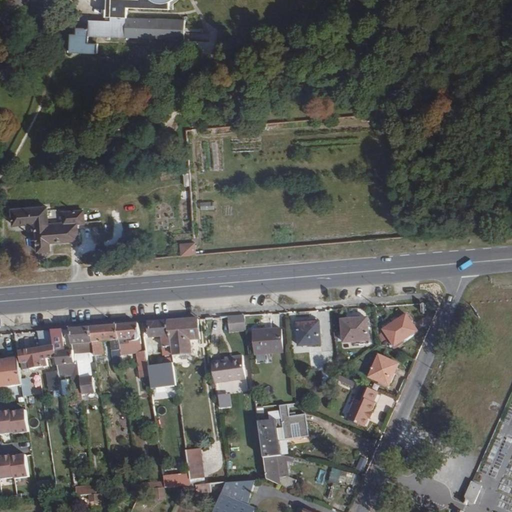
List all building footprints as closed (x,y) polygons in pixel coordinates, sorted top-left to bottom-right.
[(112,0),(113,21),(91,21),(91,29),(84,30),(84,36),(72,36),(73,54),(101,54),(100,45),(90,44),(90,36),(188,37),(187,16),(128,17),(129,7),(165,6),(165,0),(159,0),(158,0),(112,0)] [(81,211),(80,202),(61,204),(62,213),(47,214),(46,201),(12,204),(13,214),(29,213),(30,221),(35,220),(38,250),(51,249),(50,239),(76,237),(74,212),(81,211)] [(182,256),(196,255),(195,242),(181,243),(182,256)] [(418,331),(408,314),(384,329),(395,345),(418,331)] [(248,331),(245,317),(229,318),(231,333),(248,331)] [(370,340),(369,319),(344,321),(346,342),(370,340)] [(200,340),(199,321),(169,323),(172,341),(173,353),(193,351),(191,340),(200,340)] [(323,344),(321,322),(298,325),(300,346),(323,344)] [(172,341),(169,323),(150,324),(152,336),(152,338),(162,337),(163,342),(172,341)] [(143,344),(140,325),(118,327),(120,340),(129,339),(130,346),(143,344)] [(120,340),(118,327),(92,328),(94,343),(96,356),(106,355),(104,342),(112,342),(113,352),(122,350),(120,340)] [(94,343),(92,328),(71,330),(73,344),(94,343)] [(284,352),(282,330),(272,329),(272,334),(255,335),(256,354),(284,352)] [(55,339),(54,331),(38,333),(41,348),(21,352),(23,363),(26,364),(26,370),(33,369),(33,370),(50,367),(49,360),(51,359),(52,372),(51,373),(54,392),(57,392),(58,396),(62,396),(62,394),(59,374),(54,339),(55,339)] [(64,352),(62,331),(54,331),(55,339),(54,339),(59,374),(72,372),(75,390),(79,389),(79,393),(82,392),(78,366),(77,360),(74,359),(74,351),(64,352)] [(123,363),(122,350),(113,352),(115,364),(123,363)] [(148,358),(147,352),(138,353),(140,364),(149,363),(149,362),(149,361),(148,358)] [(399,363),(380,355),(370,376),(390,385),(399,363)] [(99,378),(96,356),(93,357),(94,364),(78,366),(82,392),(82,394),(95,392),(93,378),(99,378)] [(174,358),(149,362),(149,363),(151,376),(152,386),(178,382),(174,358)] [(21,371),(20,359),(0,360),(0,387),(23,386),(21,371)] [(244,359),(214,364),(217,385),(247,380),(244,359)] [(149,363),(140,364),(142,377),(151,376),(149,363)] [(352,390),(355,383),(340,377),(337,384),(352,390)] [(64,392),(72,393),(73,379),(65,378),(64,392)] [(379,391),(361,383),(357,394),(358,395),(348,418),(366,426),(371,415),(372,411),(376,403),(374,402),(379,391)] [(29,425),(26,404),(19,405),(19,408),(12,409),(12,408),(5,408),(5,405),(0,405),(0,425),(0,428),(15,426),(15,428),(29,425)] [(272,421),(261,422),(267,459),(283,457),(281,441),(311,437),(308,415),(297,416),(292,417),(291,414),(290,405),(283,406),(283,412),(284,419),(272,421)] [(283,412),(271,414),(272,421),(284,419),(283,412)] [(50,433),(51,443),(62,442),(61,432),(50,433)] [(202,447),(187,449),(192,477),(206,475),(202,447)] [(4,450),(0,450),(0,473),(14,471),(14,473),(29,470),(26,449),(18,450),(18,453),(11,454),(11,452),(4,453),(4,450)] [(287,457),(283,457),(267,459),(270,481),(294,491),(299,481),(290,477),(288,461),(294,463),(295,458),(287,457)] [(460,459),(458,465),(474,471),(476,465),(460,459)] [(347,473),(338,469),(333,481),(342,485),(347,473)] [(215,511),(254,511),(255,511),(247,507),(258,482),(231,484),(228,484),(225,492),(215,511)] [(225,492),(228,484),(198,486),(199,491),(199,494),(225,492)] [(471,485),(466,497),(468,504),(475,507),(483,490),(471,485)] [(78,496),(98,495),(97,486),(77,488),(78,496)] [(166,489),(156,490),(157,500),(167,499),(166,489)]
